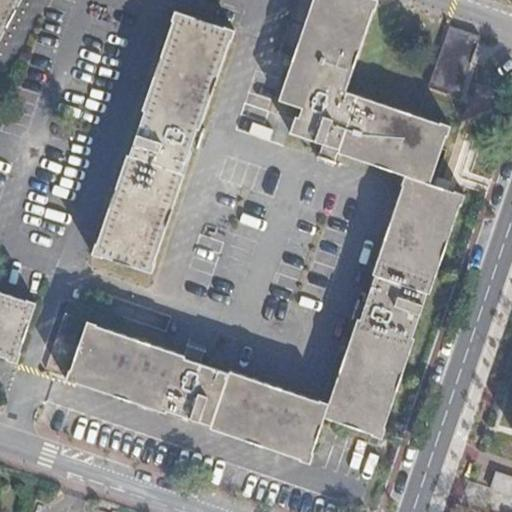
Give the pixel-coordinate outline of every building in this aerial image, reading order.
[(0,0),(0,43),(23,0),(0,0)] [(295,131),(326,141),(344,147),(343,150),(412,173),(377,272),(380,273),(369,307),(364,322),(336,403),(211,363),(191,357),(85,322),(66,382),(77,385),(77,384),(302,457),(301,460),(311,463),(326,417),(374,433),(373,435),(384,439),(387,431),(386,431),(467,194),(431,182),(447,135),(449,136),(452,126),(349,91),(378,0),(313,0),(282,98),(303,105),(295,131)] [(198,146),(204,127),(234,39),(235,39),(238,31),(174,10),(93,253),(158,275),(162,263),(159,262),(198,146)] [(481,36),(449,26),(428,89),(460,100),(481,36)] [(275,131),(276,118),(264,116),(262,139),(285,142),(286,132),(275,131)] [(210,130),(204,127),(198,146),(204,148),(210,130)] [(344,147),(326,141),(322,154),(339,161),(343,150),(344,147)] [(0,355),(16,361),(37,301),(0,288),(0,355)] [(364,322),(369,307),(360,304),(355,319),(364,322)] [(82,322),(72,318),(64,341),(75,345),(82,322)] [(196,344),(191,357),(211,363),(215,350),(196,344)] [(492,491),(510,497),(511,491),(511,480),(498,475),(492,491)]
